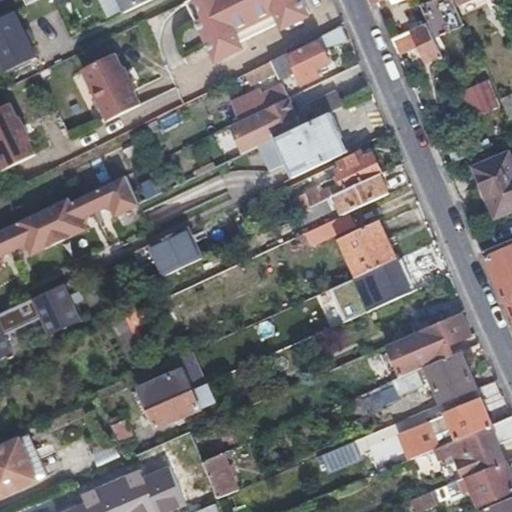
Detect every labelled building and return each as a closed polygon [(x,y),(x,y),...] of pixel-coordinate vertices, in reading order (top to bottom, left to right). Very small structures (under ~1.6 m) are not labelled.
[(117,0),(123,12),(148,0),(117,0)] [(187,0),(215,64),(243,49),(240,43),(277,25),(281,32),(310,17),(302,0),(187,0)] [(0,17),(0,48),(10,68),(38,54),(16,9),(0,17)] [(347,38),(340,23),(316,35),(323,49),(347,38)] [(391,39),(397,54),(419,45),(428,62),(442,56),(428,24),(391,39)] [(323,49),(316,35),(242,72),(247,80),(273,67),(276,74),(293,67),(298,78),(315,70),(310,59),(324,51),(323,49)] [(113,52),(81,68),(106,119),(139,103),(132,90),(134,89),(122,66),(121,66),(113,52)] [(487,81),(460,93),(470,116),(497,103),(487,81)] [(263,109),(288,97),(283,86),(257,98),(259,101),(263,109)] [(336,91),(309,104),(316,119),(330,111),(343,105),(336,91)] [(511,97),(509,91),(498,95),(507,115),(511,113),(511,97)] [(295,111),(288,97),(263,109),(251,115),(232,125),(239,139),(268,124),(295,111)] [(259,101),(247,107),(251,115),(263,109),(259,101)] [(0,109),(0,171),(32,156),(26,142),(28,142),(16,119),(14,119),(7,105),(0,109)] [(295,111),(268,124),(275,138),(301,126),(295,111)] [(293,175),(348,149),(330,111),(316,119),(301,126),(275,138),(293,175)] [(463,143),(467,154),(482,148),(478,138),(463,143)] [(511,161),(507,150),(473,165),(495,216),(511,208),(511,161)] [(379,173),(382,172),(374,153),(364,157),(360,151),(323,169),(331,186),(334,194),(379,173)] [(349,211),(387,193),(379,173),(334,194),(343,214),(349,211)] [(115,217),(139,205),(125,177),(70,205),(68,201),(0,231),(0,272),(6,270),(1,260),(28,247),(33,257),(88,230),(83,220),(110,206),(115,217)] [(308,195),(311,205),(334,194),(331,186),(308,195)] [(349,211),(343,214),(305,232),(310,244),(339,230),(354,223),(349,211)] [(358,275),(396,257),(378,219),(341,235),(358,275)] [(154,248),(166,274),(204,256),(192,231),(154,248)] [(511,244),(485,257),(501,295),(511,290),(511,244)] [(412,291),(396,257),(358,275),(373,309),(412,291)] [(62,284),(0,314),(0,361),(12,356),(2,335),(38,318),(48,338),(81,323),(62,284)] [(506,305),(511,319),(511,290),(501,295),(506,305)] [(324,297),(324,313),(352,312),(351,296),(324,297)] [(467,335),(457,314),(387,345),(400,376),(414,370),(451,354),(446,344),(467,335)] [(141,359),(122,318),(120,319),(109,325),(128,366),(141,359)] [(470,375),(459,350),(451,354),(414,370),(417,376),(427,371),(435,391),(470,375)] [(204,385),(189,352),(176,358),(190,391),(201,386),(204,385)] [(414,370),(400,376),(391,380),(398,393),(420,383),(417,376),(414,370)] [(137,389),(147,410),(179,396),(169,375),(137,389)] [(470,375),(435,391),(441,404),(470,391),(477,389),(470,375)] [(211,401),(204,385),(201,386),(190,391),(179,396),(147,410),(152,422),(154,427),(211,401)] [(476,404),(470,391),(441,404),(457,438),(490,424),(481,402),(476,404)] [(147,410),(110,427),(115,439),(152,422),(147,410)] [(511,439),(511,414),(490,424),(457,438),(438,446),(442,457),(454,453),(457,460),(441,466),(448,484),(460,479),(469,475),(502,461),(496,447),(511,439)] [(412,457),(438,446),(426,418),(401,430),(412,457)] [(0,497),(50,477),(32,437),(0,451),(0,497)] [(329,474),(364,461),(356,441),(321,454),(329,474)] [(137,477),(177,462),(170,443),(130,457),(137,477)] [(220,455),(212,458),(227,494),(235,491),(220,455)] [(235,511),(227,494),(212,458),(189,469),(203,503),(206,511),(235,511)] [(511,490),(511,484),(502,461),(469,475),(480,503),(511,490)] [(452,496),(448,484),(411,499),(417,510),(452,496)] [(511,511),(511,496),(485,508),(486,511),(511,511)]
